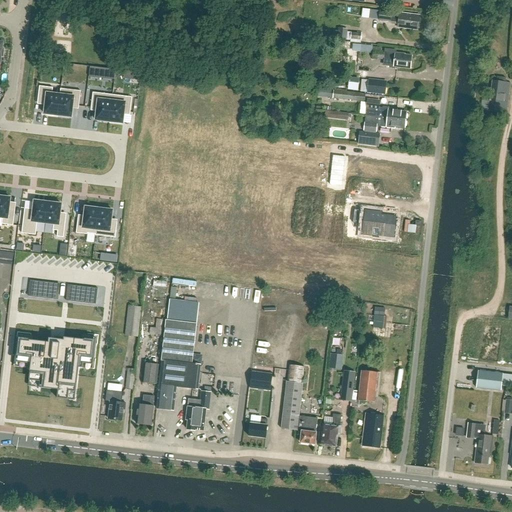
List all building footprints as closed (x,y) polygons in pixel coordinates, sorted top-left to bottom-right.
[(398,28),(413,30),(414,28),(418,28),(419,20),(414,19),(415,16),(399,14),(399,15),(391,14),(392,13),(379,12),(378,21),(398,23),(397,28),(398,28)] [(362,34),(351,33),(351,42),(361,43),(361,40),(362,34)] [(386,66),(394,67),(410,69),(412,57),(404,56),(405,55),(395,54),(396,51),(385,50),(385,53),(373,51),(372,59),(384,61),(383,63),(386,66)] [(92,69),(91,75),(107,77),(108,71),(108,69),(92,67),(92,69)] [(506,114),(510,84),(505,83),(505,79),(497,78),(497,82),(492,82),(488,112),(506,114)] [(386,95),(387,81),(369,79),(368,93),(386,95)] [(348,91),(358,92),(359,82),(349,81),(348,91)] [(40,86),(38,102),(46,102),(44,114),(58,116),(61,89),(40,86)] [(61,89),(58,116),(72,117),(73,106),(79,106),(81,91),(61,89)] [(318,89),(317,97),(334,99),(335,90),(318,89)] [(334,99),(366,102),(367,94),(335,90),(334,99)] [(93,93),(91,108),(97,109),(96,120),(109,122),(113,95),(93,93)] [(113,95),(109,122),(123,124),(124,112),(130,113),(132,98),(113,95)] [(380,102),(368,100),(366,116),(405,121),(406,113),(397,112),(397,110),(389,109),(389,108),(383,107),(383,109),(379,108),(380,102)] [(339,119),(349,121),(350,113),(339,112),(339,119)] [(395,127),(405,128),(405,121),(366,116),(364,132),(376,133),(377,126),(386,128),(395,129),(395,127)] [(378,147),(380,135),(360,132),(358,144),(378,147)] [(0,196),(0,217),(3,218),(2,224),(13,226),(15,210),(9,210),(11,198),(0,196)] [(24,212),(22,234),(36,235),(37,222),(45,223),(48,203),(34,201),(33,213),(24,212)] [(48,203),(45,223),(54,224),(53,230),(58,231),(57,237),(64,238),(66,217),(60,216),(62,204),(48,203)] [(78,218),(76,233),(87,235),(88,233),(95,234),(96,234),(99,209),(85,207),(84,219),(78,218)] [(95,234),(95,236),(96,236),(115,238),(117,223),(111,222),(113,211),(99,209),(96,234),(95,234)] [(394,235),(396,217),(377,215),(377,213),(355,210),(353,223),(364,224),(363,233),(373,235),(373,236),(378,237),(379,233),(394,235)] [(30,281),(28,296),(35,297),(36,281),(30,281)] [(67,295),(66,301),(72,302),(74,286),(73,296),(67,295)] [(92,288),(90,304),(96,304),(98,288),(92,288)] [(166,321),(162,361),(156,409),(174,411),(176,387),(197,390),(200,365),(193,364),(197,324),(199,303),(170,300),(167,321),(166,321)] [(128,306),(125,336),(138,338),(142,308),(128,306)] [(359,316),(360,309),(345,306),(344,314),(359,316)] [(376,307),(375,315),(385,316),(386,308),(376,307)] [(19,335),(16,360),(28,361),(27,368),(30,369),(29,378),(31,378),(31,382),(40,383),(39,388),(51,389),(58,390),(57,399),(68,400),(70,389),(76,390),(79,368),(83,368),(84,361),(94,363),(96,341),(83,340),(83,336),(82,340),(64,338),(64,341),(54,339),(53,347),(50,347),(50,343),(19,339),(20,335),(19,335)] [(348,348),(348,336),(336,336),(336,348),(348,348)] [(342,365),(343,356),(331,354),(330,364),(342,365)] [(145,364),(143,382),(157,384),(159,365),(145,364)] [(303,384),(304,372),(304,367),(289,365),(289,370),(288,370),(287,382),(303,384)] [(128,369),(126,389),(133,390),(136,370),(128,369)] [(465,380),(471,377),(468,370),(462,373),(465,380)] [(343,399),(351,400),(355,372),(347,371),(343,399)] [(380,374),(378,373),(362,371),(358,401),(374,403),(375,398),(377,398),(380,374)] [(501,391),(502,386),(503,374),(478,371),(476,388),(501,391)] [(252,372),(250,388),(270,391),(272,375),(252,372)] [(303,384),(287,382),(281,429),(302,432),(301,443),(315,445),(316,433),(318,419),(299,417),(303,384)] [(107,391),(105,401),(110,402),(108,419),(122,421),(123,409),(124,410),(125,403),(120,403),(122,393),(107,391)] [(195,431),(203,432),(206,410),(209,411),(211,393),(204,393),(201,392),(200,401),(188,400),(186,420),(188,420),(187,430),(195,431)] [(143,405),(142,405),(139,405),(136,424),(152,425),(154,407),(155,397),(144,395),(143,405)] [(69,425),(69,413),(41,412),(41,425),(69,425)] [(370,415),(366,415),(363,438),(366,438),(365,447),(380,449),(384,417),(375,416),(375,413),(370,413),(370,415)] [(341,416),(334,415),(332,427),(324,426),(321,445),(336,447),(337,436),(339,436),(340,428),(341,416)] [(250,424),(249,437),(266,439),(267,426),(268,421),(261,420),(260,425),(250,424)] [(488,458),(490,458),(493,438),(484,437),(485,426),(468,424),(466,438),(477,439),(474,463),(487,465),(488,458)]
